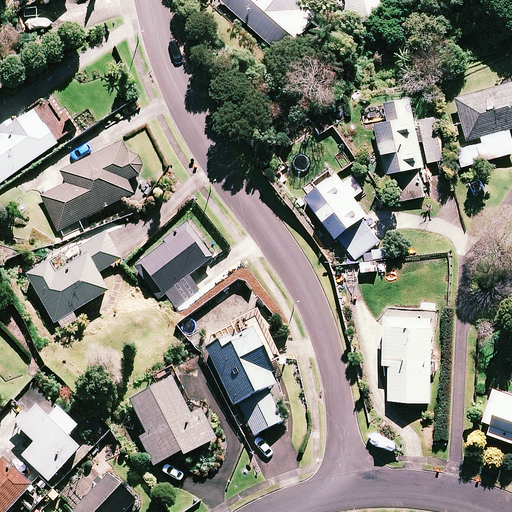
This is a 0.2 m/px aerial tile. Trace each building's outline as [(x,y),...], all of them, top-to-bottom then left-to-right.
[(309,0),(228,0),(225,3),(285,56),(316,22),(303,11),(312,1),(309,0)] [(386,0),(350,0),(356,22),(390,15),(386,0)] [(511,128),(511,84),(458,99),(469,140),(482,137),(488,160),(511,153),(511,131),(511,129),(511,128)] [(417,121),(413,99),(388,104),(391,122),(377,124),(387,174),(449,162),(440,116),(417,121)] [(0,185),(72,136),(49,103),(0,137),(0,185)] [(140,176),(124,143),(62,172),(69,185),(43,198),(58,231),(134,195),(127,182),(140,176)] [(320,167),(309,151),(292,163),(304,179),(320,167)] [(381,240),(365,218),(369,215),(356,197),(365,190),(355,177),(345,184),(338,174),(306,198),(336,239),(340,237),(356,259),(381,240)] [(215,256),(189,225),(135,270),(172,313),(200,289),(190,277),(215,256)] [(57,272),(51,263),(28,276),(55,324),(110,294),(99,274),(122,260),(106,232),(64,256),(69,265),(57,272)] [(432,403),(438,317),(390,313),(386,364),(393,364),(390,399),(432,403)] [(280,384),(254,328),(208,350),(234,407),(240,404),(255,436),(284,422),(269,389),(280,384)] [(192,416),(174,381),(132,402),(148,435),(141,438),(155,467),(183,452),(186,457),(217,440),(203,411),(192,416)] [(511,393),(498,388),(486,420),(495,423),(491,433),(511,440),(511,393)] [(51,420),(38,407),(19,427),(37,444),(24,457),(50,482),(81,449),(69,438),(79,428),(61,410),(51,420)] [(0,511),(9,511),(34,487),(5,460),(0,464),(0,511)] [(74,511),(124,511),(137,499),(110,474),(74,511)]
